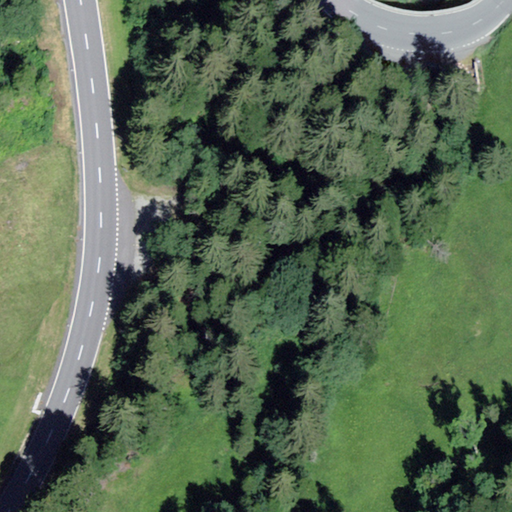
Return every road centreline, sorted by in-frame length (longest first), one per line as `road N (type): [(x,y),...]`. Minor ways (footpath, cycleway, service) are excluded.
road 1 (primary): [(80,0),(98,132),(99,259),(65,401),(10,511)]
road 2 (primary): [(500,0),(459,30),(423,40),(380,32),(337,0)]
